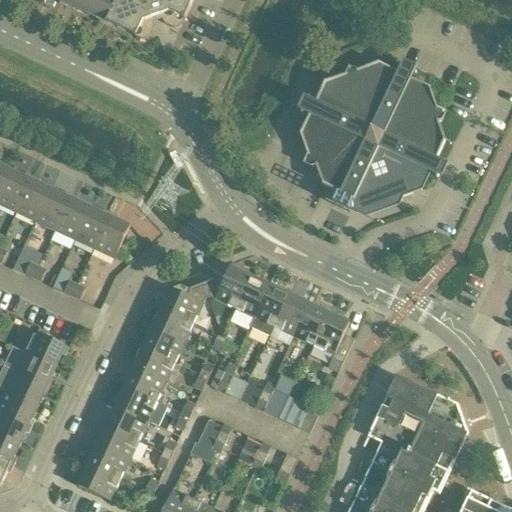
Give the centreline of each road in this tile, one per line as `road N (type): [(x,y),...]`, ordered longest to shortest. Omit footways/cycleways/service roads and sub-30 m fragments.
road 1 (tertiary): [(445,328),(273,241),(227,201)]
road 2 (residential): [(330,511),(373,391),(445,328)]
road 3 (residential): [(109,328),(28,505)]
road 4 (tertiary): [(0,30),(172,116)]
road 5 (residential): [(227,201),(125,291),(109,328)]
road 6 (residential): [(471,349),(503,284),(492,242),(511,199)]
road 7 (residential): [(172,116),(232,0)]
road 8 (residential): [(109,328),(0,277)]
